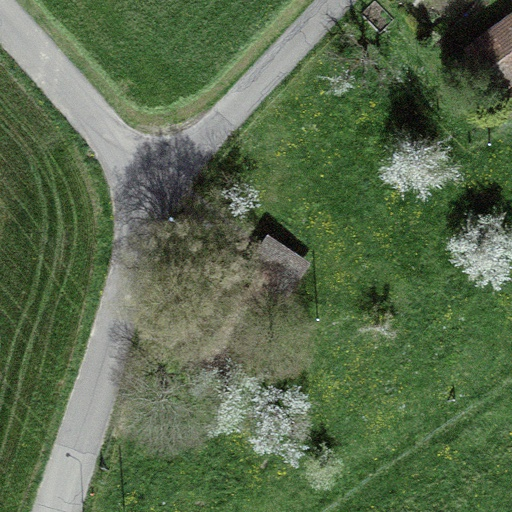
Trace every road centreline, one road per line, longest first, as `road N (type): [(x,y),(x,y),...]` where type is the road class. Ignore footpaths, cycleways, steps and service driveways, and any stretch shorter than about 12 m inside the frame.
road 1 (residential): [(56,511),(119,315),(131,199),(102,129),(0,14)]
road 2 (track): [(131,199),(199,142),(333,0)]
